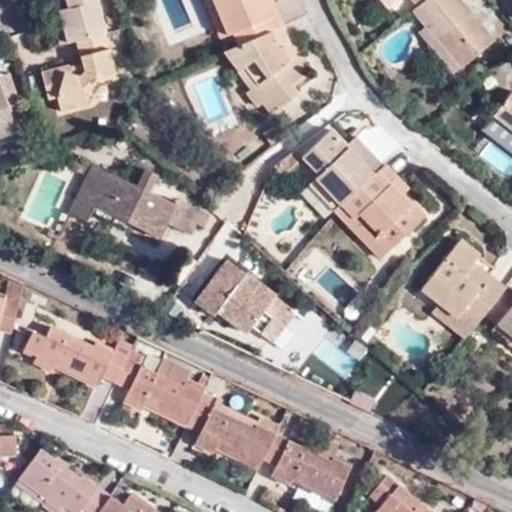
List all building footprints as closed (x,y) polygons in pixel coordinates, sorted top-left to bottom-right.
[(57,12),(65,43),(75,41),(103,33),(94,0),(43,0),(47,14),(50,13),(57,12)] [(221,20),(212,0),(204,0),(214,24),(221,20)] [(241,50),(285,31),(273,3),(268,5),(265,0),(212,0),(221,20),(226,19),(234,36),(241,50)] [(411,0),(416,5),(421,0),(378,0),(387,9),(397,0),(411,0)] [(414,15),(431,0),(421,0),(416,5),(409,10),(414,15)] [(466,11),(457,0),(431,0),(414,15),(422,25),(458,68),(491,41),(481,29),(476,33),(461,15),(466,11)] [(481,29),(466,11),(461,15),(476,33),(481,29)] [(50,13),(57,45),(65,43),(57,12),(50,13)] [(229,38),(234,36),(226,19),(221,20),(229,38)] [(458,68),(422,25),(414,32),(450,75),(458,68)] [(241,50),(225,57),(240,76),(246,72),(268,101),(263,105),(272,119),(300,96),(295,88),(309,78),(298,61),(290,63),(284,50),(292,47),(285,31),(241,50)] [(114,79),(103,33),(75,41),(81,66),(83,73),(76,78),(70,69),(67,66),(39,72),(47,100),(57,97),(60,112),(88,105),(92,90),(100,82),(114,79)] [(298,61),(292,47),(284,50),(290,63),(298,61)] [(83,73),(81,66),(70,69),(76,78),(83,73)] [(12,71),(0,75),(0,82),(2,82),(9,105),(22,100),(12,71)] [(246,72),(240,76),(253,93),(248,96),(257,109),(263,105),(268,101),(246,72)] [(88,105),(114,79),(100,82),(92,90),(88,105)] [(0,136),(18,131),(9,105),(2,82),(0,82),(0,136)] [(511,94),(495,116),(511,129),(511,94)] [(511,129),(495,116),(490,123),(511,139),(511,129)] [(317,176),(344,204),(376,174),(348,144),(334,129),(305,156),(321,172),(317,176)] [(382,168),(385,166),(357,136),(348,144),(376,174),(382,168)] [(293,150),(273,165),(281,175),(301,159),(293,150)] [(152,195),(159,177),(148,172),(139,189),(95,167),(74,216),(91,223),(98,209),(162,241),(169,225),(193,237),(198,228),(204,231),(209,219),(180,203),(174,206),(152,195)] [(398,176),(389,167),(386,170),(384,171),(393,180),(398,176)] [(384,171),(382,168),(376,174),(344,204),(348,209),(375,181),(381,175),(384,172),(384,171)] [(348,209),(377,239),(382,235),(393,247),(426,215),(413,201),(410,204),(402,195),(405,192),(409,188),(398,176),(393,180),(384,171),(384,172),(381,175),(375,181),(348,209)] [(338,210),(344,204),(317,176),(309,184),(336,213),(338,210)] [(413,201),(405,192),(402,195),(410,204),(413,201)] [(345,212),(348,209),(344,204),(338,210),(343,215),(345,212)] [(377,239),(348,209),(345,212),(343,215),(381,257),(393,247),(382,235),(377,239)] [(227,223),(218,235),(230,245),(240,234),(227,223)] [(441,308),(473,333),(484,320),(505,293),(489,281),(473,269),(478,261),(460,246),(428,286),(445,299),(439,307),(441,308)] [(473,269),(489,281),(494,273),(478,261),(473,269)] [(251,330),(267,341),(288,311),(289,309),(225,265),(195,306),(214,320),(219,315),(248,335),(251,330)] [(9,294),(25,299),(27,290),(12,283),(9,294)] [(423,293),(439,307),(445,299),(428,286),(423,293)] [(511,296),(506,292),(505,293),(484,320),(495,330),(511,342),(511,296)] [(0,337),(14,341),(25,299),(9,294),(8,297),(0,295),(0,337)] [(434,317),(466,342),(473,333),(441,308),(434,317)] [(288,311),(267,341),(280,350),(302,319),(288,311)] [(511,350),(511,342),(495,330),(491,335),(511,350)] [(100,384),(116,392),(129,366),(134,355),(135,351),(120,344),(114,356),(97,348),(96,351),(52,331),(45,342),(34,336),(24,356),(38,362),(37,368),(53,375),(57,369),(97,390),(100,384)] [(134,355),(129,366),(184,392),(186,387),(191,377),(165,364),(162,368),(134,355)] [(145,411),(188,433),(205,397),(186,387),(184,392),(129,366),(116,392),(128,398),(124,407),(142,416),(145,411)] [(216,452),(259,473),(263,465),(274,441),(257,432),(255,436),(220,418),(220,415),(213,412),(218,403),(205,397),(188,433),(200,439),(196,449),(212,458),(216,452)] [(225,407),(218,403),(213,412),(220,415),(223,410),(225,407)] [(257,432),(259,428),(223,410),(220,415),(220,418),(255,436),(257,432)] [(274,441),(278,432),(261,424),(259,428),(257,432),(274,441)] [(14,431),(12,429),(0,429),(0,439),(15,439),(14,431)] [(0,461),(18,460),(15,439),(0,439),(0,461)] [(274,441),(263,465),(277,472),(271,483),(290,493),(293,489),(333,509),(350,474),(333,465),(331,469),(320,463),(274,441)] [(331,469),(333,465),(339,453),(329,447),(320,463),(331,469)] [(79,484),(38,456),(19,482),(48,502),(44,506),(53,511),(60,511),(62,510),(65,511),(101,511),(109,502),(81,483),(79,484)] [(423,511),(385,481),(369,501),(381,511),(380,511),(423,511)] [(125,511),(123,511),(109,502),(101,511),(145,511),(133,503),(125,511)]
